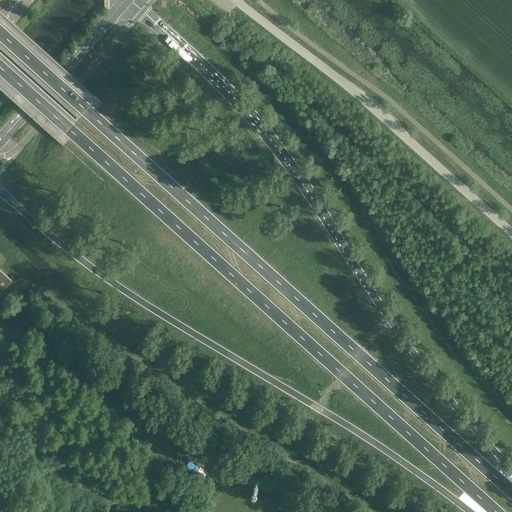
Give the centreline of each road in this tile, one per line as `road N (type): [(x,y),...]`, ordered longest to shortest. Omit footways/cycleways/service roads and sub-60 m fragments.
road 1 (trunk): [(511,492),(0,33)]
road 2 (trunk): [(0,67),(499,511)]
road 3 (trunk): [(511,470),(381,307),(267,133),(197,57),(129,0)]
road 4 (trunk): [(0,188),(103,278),(391,447),(472,511)]
road 5 (unclassified): [(511,233),(235,0)]
road 6 (secondary): [(0,141),(125,0)]
